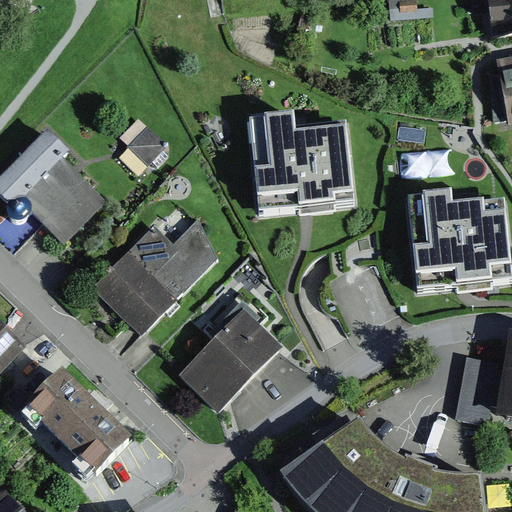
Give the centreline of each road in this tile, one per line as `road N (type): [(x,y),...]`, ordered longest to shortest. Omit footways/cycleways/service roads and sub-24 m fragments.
road 1 (residential): [(207,471),(380,359),(420,341),(511,329)]
road 2 (residential): [(207,471),(0,264)]
